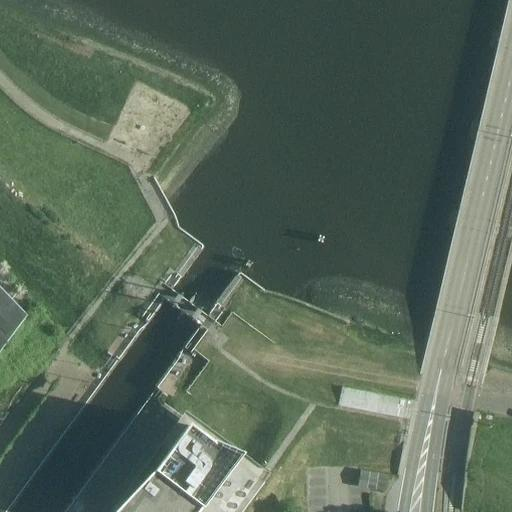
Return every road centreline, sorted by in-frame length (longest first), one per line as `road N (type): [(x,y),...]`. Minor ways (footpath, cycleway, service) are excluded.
road 1 (secondary): [(455,309),(511,68)]
road 2 (secondary): [(455,309),(416,511)]
